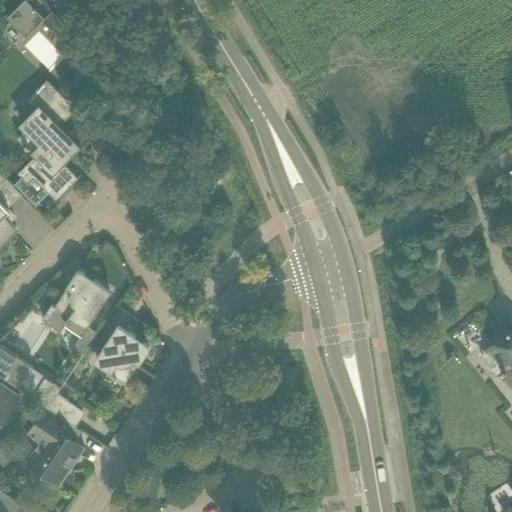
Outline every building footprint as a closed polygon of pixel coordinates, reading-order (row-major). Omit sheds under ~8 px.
[(19,0),(6,13),(25,33),(44,14),(30,0),(19,0)] [(34,156),(17,173),(21,177),(14,184),(35,205),(44,196),(43,195),(46,191),(56,200),(78,178),(64,163),(81,146),(58,123),(74,107),(47,79),(26,100),(34,109),(27,115),(33,121),(16,138),(34,156)] [(0,244),(16,229),(8,221),(14,215),(0,201),(0,180),(4,177),(0,172),(0,244)] [(82,334),(72,348),(83,354),(96,334),(87,328),(91,322),(102,305),(101,304),(110,291),(100,284),(100,283),(82,272),(81,271),(80,271),(78,271),(77,271),(76,272),(75,272),(75,273),(75,274),(74,275),(74,276),(54,306),(51,304),(42,319),(62,332),(67,325),(82,334)] [(511,316),(508,312),(492,324),(502,336),(489,346),(506,366),(499,371),(511,386),(511,316)] [(114,378),(116,380),(117,379),(118,379),(119,378),(126,383),(145,353),(147,353),(147,352),(148,351),(149,350),(149,348),(149,347),(149,346),(148,345),(147,344),(129,332),(128,333),(118,326),(109,339),(108,339),(97,355),(93,361),(116,376),(114,378)] [(2,377),(48,408),(57,393),(61,388),(53,383),(53,382),(16,356),(2,377)] [(0,420),(3,423),(20,397),(0,383),(0,420)] [(57,393),(48,408),(75,427),(85,412),(57,393)] [(40,441),(26,463),(43,474),(59,485),(84,447),(56,428),(62,418),(45,407),(39,417),(37,416),(26,432),(40,441)] [(2,442),(0,443),(0,461),(2,464),(13,452),(2,442)] [(12,511),(0,503),(0,511),(12,511)]
